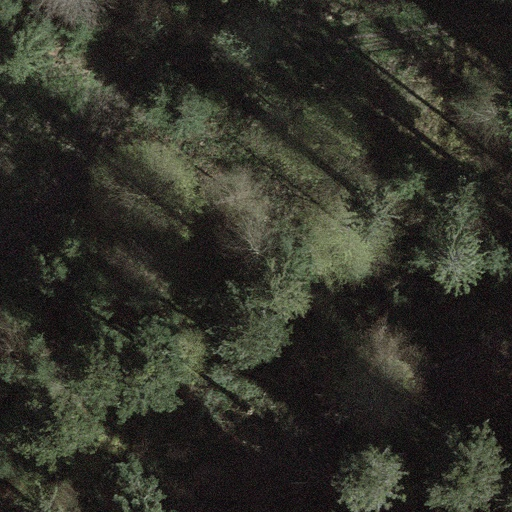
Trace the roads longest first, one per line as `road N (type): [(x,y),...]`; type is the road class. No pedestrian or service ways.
road 1 (track): [(144,74),(511,12)]
road 2 (track): [(0,337),(81,164),(96,104),(144,74)]
road 3 (track): [(0,78),(144,74)]
